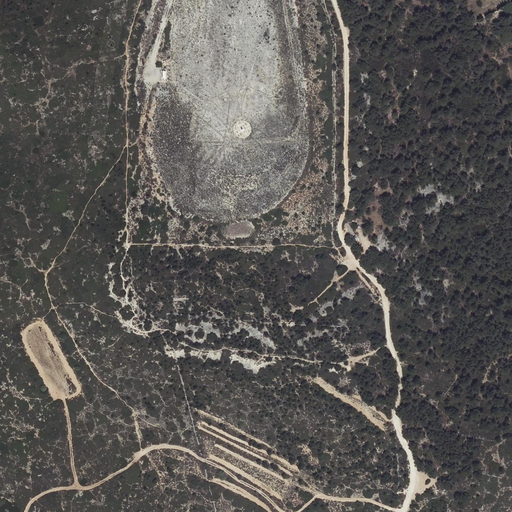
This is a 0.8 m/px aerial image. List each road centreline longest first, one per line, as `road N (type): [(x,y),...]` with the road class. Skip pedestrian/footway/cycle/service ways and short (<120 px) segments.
road 1 (track): [(402,511),(411,474),(385,293),(353,262),(342,227),(347,82),(332,0)]
road 2 (track): [(282,511),(214,464),(161,445),(106,481),(41,493),(26,511)]
